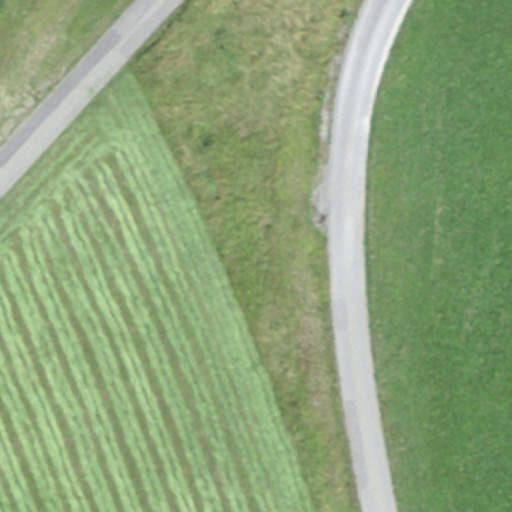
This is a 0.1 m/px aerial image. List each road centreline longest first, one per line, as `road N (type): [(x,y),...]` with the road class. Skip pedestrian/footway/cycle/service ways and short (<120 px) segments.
road 1 (unclassified): [(380,511),(348,307),(344,184),(357,83),(389,0)]
road 2 (unclassified): [(164,0),(0,174)]
